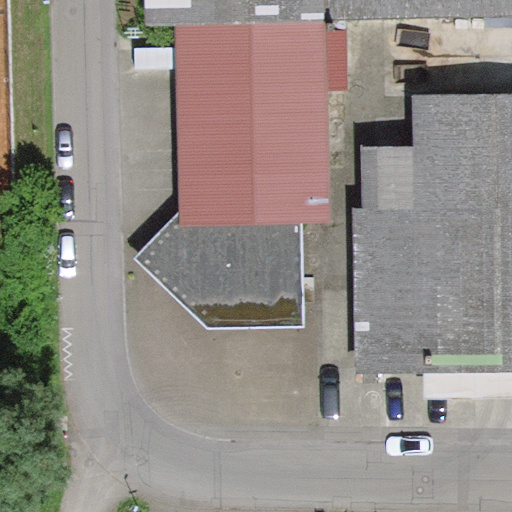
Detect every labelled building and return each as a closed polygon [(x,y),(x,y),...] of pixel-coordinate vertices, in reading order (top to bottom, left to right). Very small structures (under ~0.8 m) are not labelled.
[(156,0),(157,28),(181,27),(317,24),(316,0),(156,0)] [(511,0),(316,0),(317,24),(346,24),(511,20),(511,0)] [(185,218),(307,217),(324,216),(322,94),(347,93),(346,24),(317,24),(181,27),(185,218)] [(424,157),(370,158),(371,218),(361,219),(362,374),(511,372),(511,98),(423,100),(424,157)] [(307,217),(185,218),(141,256),(215,326),(310,325),(307,217)]
